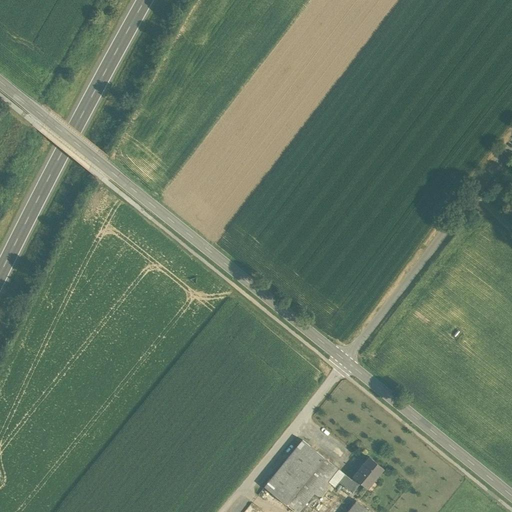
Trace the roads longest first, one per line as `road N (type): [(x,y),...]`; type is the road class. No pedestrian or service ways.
road 1 (secondary): [(346,358),(0,77)]
road 2 (primary): [(0,277),(147,0)]
road 3 (secondary): [(511,493),(346,358)]
road 4 (residential): [(346,358),(475,194)]
road 5 (track): [(224,511),(346,358)]
